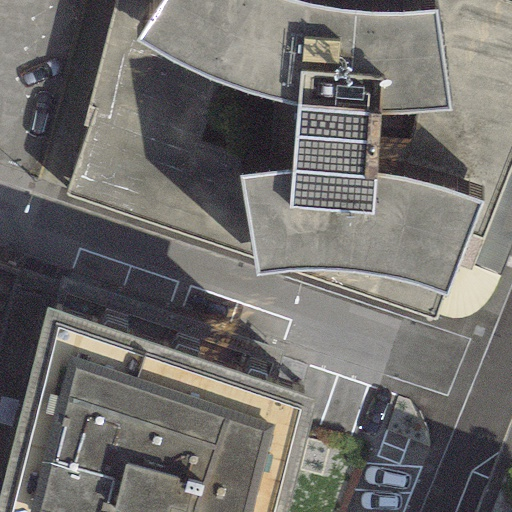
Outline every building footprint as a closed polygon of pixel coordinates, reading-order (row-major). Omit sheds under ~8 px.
[(164,0),(112,0),(79,125),(86,127),(63,194),(252,257),(239,177),(262,174),(290,173),(296,107),(277,104),(252,95),(224,84),(198,70),(174,56),(154,47),(140,40),(164,0)] [(164,0),(140,40),(154,47),(174,56),(198,70),(224,84),(252,95),(277,104),(296,107),(290,173),(262,174),(239,177),(252,257),(255,274),(272,273),(294,273),(324,272),(350,272),(372,275),(393,280),(416,289),(443,297),(467,236),(479,205),(465,199),(448,192),(431,187),(401,181),(374,179),(379,117),(450,112),(434,12),(406,12),(376,13),(352,13),(318,8),(282,0),(280,0),(164,0)] [(280,0),(282,0),(318,8),(352,13),(376,13),(406,12),(434,12),(450,112),(379,117),(374,179),(401,181),(431,187),(448,192),(465,199),(479,205),(467,236),(480,241),(511,162),(511,5),(496,0),(280,0)] [(433,321),(443,297),(416,289),(393,280),(372,275),(350,272),(324,272),(294,273),(433,321)] [(311,400),(44,308),(0,485),(0,511),(282,511),(311,400)]
